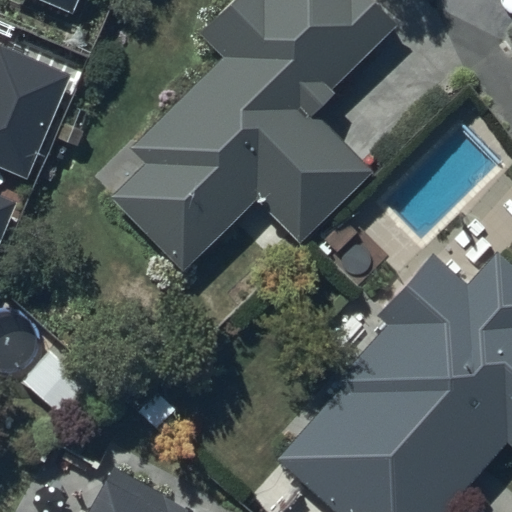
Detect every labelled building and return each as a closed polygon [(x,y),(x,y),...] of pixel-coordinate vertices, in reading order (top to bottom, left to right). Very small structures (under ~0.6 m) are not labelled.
[(41,0),(72,13),(76,0),(41,0)] [(393,29),(363,0),(233,0),(200,33),(226,59),(135,149),(151,165),(114,201),(186,274),(261,200),(299,239),(366,172),(318,124),(343,99),(333,89),(393,29)] [(0,244),(17,203),(0,195),(0,167),(26,178),(69,76),(0,46),(0,244)] [(511,261),(497,248),(464,284),(431,253),(369,320),(381,332),(265,459),(322,511),(459,511),(493,476),(511,456),(511,261)] [(98,379),(62,342),(21,382),(57,419),(98,379)] [(200,511),(112,464),(86,511),(200,511)]
